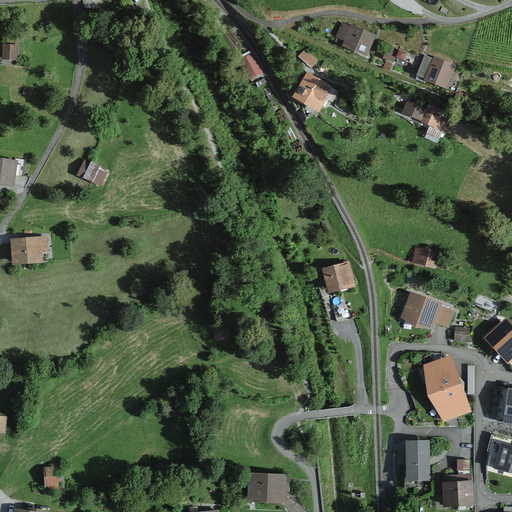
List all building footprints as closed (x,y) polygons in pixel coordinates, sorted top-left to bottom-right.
[(343,25),(338,35),(348,39),(346,44),(366,53),(372,37),(343,25)] [(5,47),(4,57),(15,58),(15,47),(5,47)] [(306,51),(301,57),(311,66),(317,60),(306,51)] [(250,79),(262,72),(252,54),(240,61),(250,79)] [(425,56),(418,75),(447,87),(447,89),(456,93),(457,89),(446,84),(453,67),(425,56)] [(307,77),(296,96),(316,107),(323,95),(331,99),(332,98),(333,99),(336,92),(307,77)] [(409,100),(404,111),(421,118),(426,107),(409,100)] [(423,120),(444,128),(447,121),(427,112),(423,120)] [(0,180),(12,183),(13,172),(23,174),(25,161),(15,159),(15,163),(0,160),(0,180)] [(87,161),(80,175),(85,177),(92,164),(87,161)] [(100,185),(107,171),(92,164),(85,177),(100,185)] [(46,239),(13,242),(14,262),(40,260),(39,245),(47,244),(46,239)] [(417,248),(414,260),(433,265),(436,253),(417,248)] [(328,283),(329,289),(353,283),(347,261),(336,264),(337,267),(332,269),(331,265),(324,267),(325,271),(320,273),(323,284),(328,283)] [(453,312),(438,306),(438,305),(412,295),(405,316),(412,318),(410,322),(422,326),(424,323),(431,325),(433,320),(448,325),(453,312)] [(333,307),(337,322),(354,317),(350,303),(333,307)] [(511,361),(511,330),(505,323),(489,337),(511,361)] [(466,341),(467,329),(457,329),(456,340),(466,341)] [(429,382),(433,393),(458,385),(449,361),(428,368),(433,380),(429,382)] [(460,390),(458,385),(433,393),(438,406),(441,404),(445,416),(466,408),(460,390)] [(499,422),(511,422),(511,387),(501,387),(499,422)] [(511,469),(511,440),(493,435),(488,451),(501,454),(498,466),(511,469)] [(427,477),(426,444),(409,444),(409,477),(427,477)] [(468,460),(458,460),(458,470),(468,470),(468,460)] [(46,469),(47,476),(62,475),(61,464),(52,464),(53,469),(46,469)] [(48,489),(63,488),(62,475),(47,476),(47,484),(48,484),(48,489)] [(443,477),(445,504),(473,503),(471,475),(443,477)] [(251,476),(250,498),(283,499),(284,491),(292,492),(292,477),(251,476)]
